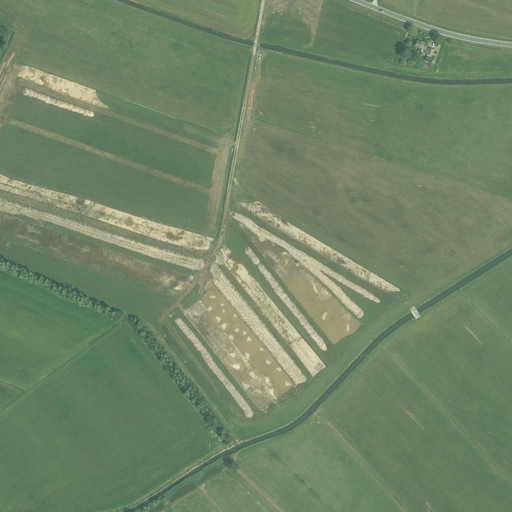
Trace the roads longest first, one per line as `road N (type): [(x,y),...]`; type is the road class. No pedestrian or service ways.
road 1 (track): [(218,239),(263,0)]
road 2 (tertiary): [(511,45),(466,39),(354,0)]
